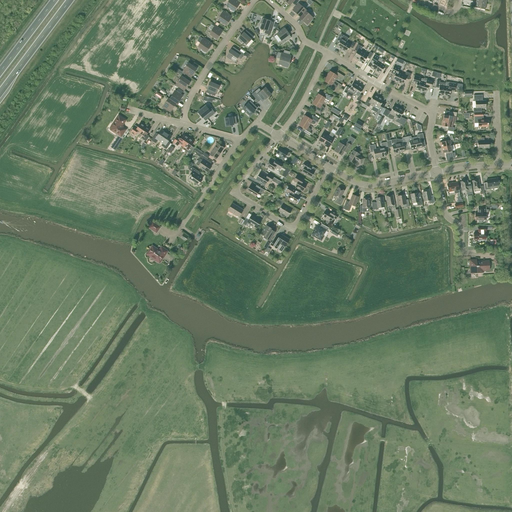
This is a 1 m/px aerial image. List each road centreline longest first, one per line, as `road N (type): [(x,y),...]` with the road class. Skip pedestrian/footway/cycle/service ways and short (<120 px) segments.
road 1 (residential): [(326,172),(292,229),(233,191),(277,135)]
road 2 (residential): [(255,0),(190,96),(181,124)]
road 3 (residential): [(326,53),(432,112)]
